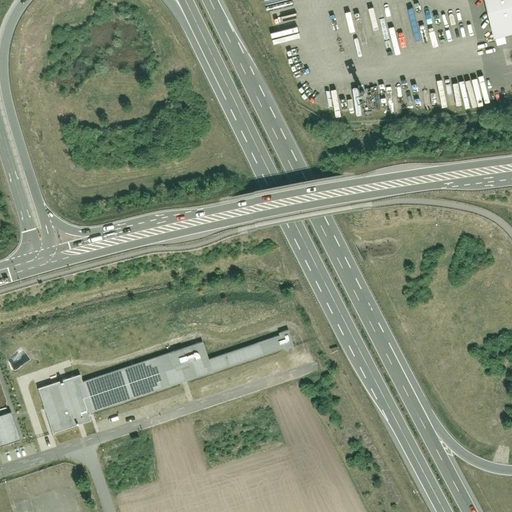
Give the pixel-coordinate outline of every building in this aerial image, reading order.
[(511,0),(484,0),(494,37),(511,32),(511,0)] [(352,114),(361,114),(359,93),(351,93),(352,114)] [(342,108),(349,107),(348,97),(338,98),(340,112),(342,112),(342,108)] [(84,373),(42,387),(57,432),(96,419),(93,412),(297,344),(292,329),(283,332),(283,334),(213,358),(207,340),(86,380),(84,373)] [(0,415),(16,410),(0,363),(0,415)] [(16,410),(0,415),(0,436),(3,445),(25,438),(16,410)]
